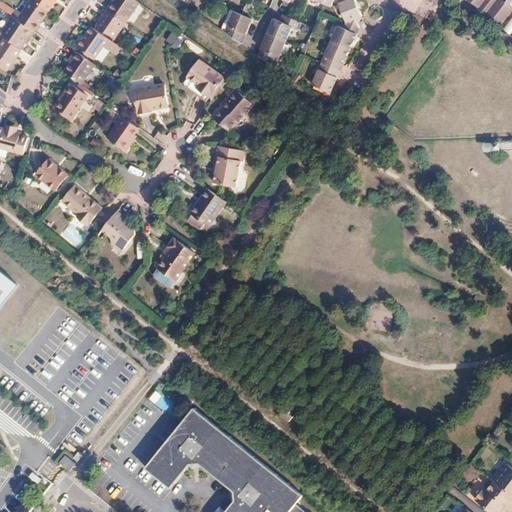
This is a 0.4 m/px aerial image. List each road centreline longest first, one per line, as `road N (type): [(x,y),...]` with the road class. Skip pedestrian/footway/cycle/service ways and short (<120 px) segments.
road 1 (residential): [(11,101),(146,194),(183,145)]
road 2 (residential): [(85,0),(11,101)]
